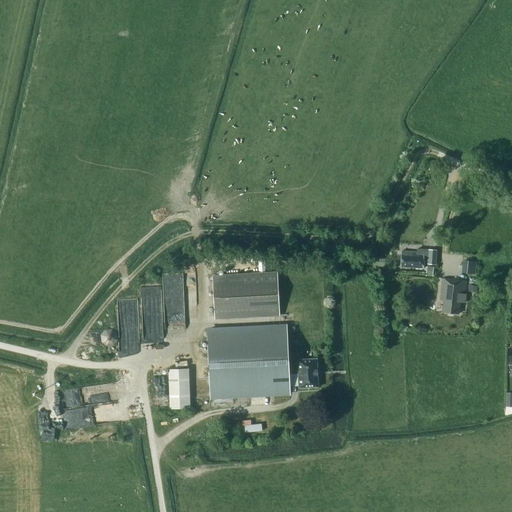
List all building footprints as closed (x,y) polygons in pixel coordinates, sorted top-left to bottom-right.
[(418,249),(417,253),(402,251),(401,267),(424,268),(424,264),(436,265),(437,250),(418,249)] [(384,268),(385,258),(373,257),(372,267),(384,268)] [(476,261),(464,260),(462,273),(475,274),(476,261)] [(280,316),(278,271),(213,275),(215,319),(280,316)] [(466,303),(467,294),(465,294),(466,281),(443,279),(441,300),(444,300),(443,312),(459,314),(460,302),(466,303)] [(289,357),(287,324),(207,328),(210,399),(291,395),(290,375),(289,357)] [(118,333),(113,329),(106,329),(101,335),(102,342),(107,346),(115,346),(119,340),(118,333)] [(298,388),(319,387),(317,358),(297,359),(297,360),(296,360),(296,357),(289,357),(290,375),(298,374),(298,388)] [(191,408),(190,368),(169,369),(170,409),(191,408)] [(262,431),(262,424),(251,425),(251,420),(242,421),(243,426),(245,426),(245,433),(262,431)]
